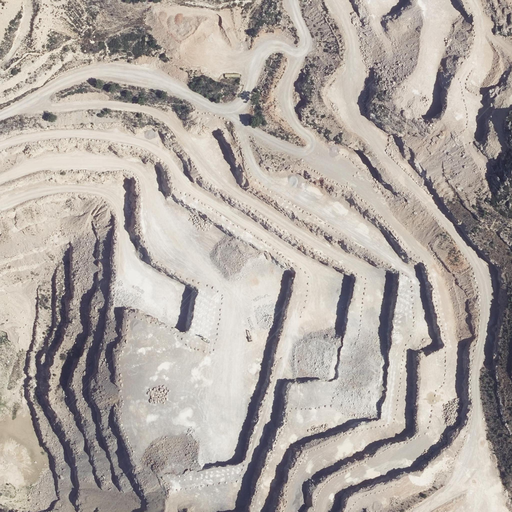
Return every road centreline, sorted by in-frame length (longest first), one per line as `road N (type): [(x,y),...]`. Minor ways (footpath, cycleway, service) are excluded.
road 1 (track): [(329,162),(189,94),(96,71),(0,112)]
road 2 (track): [(292,0),(306,37),(286,79),(291,119),(329,162),(396,213)]
road 3 (track): [(259,0),(241,45),(255,70),(231,115)]
